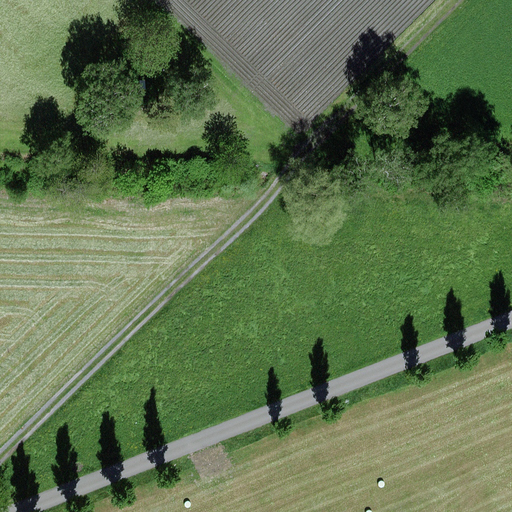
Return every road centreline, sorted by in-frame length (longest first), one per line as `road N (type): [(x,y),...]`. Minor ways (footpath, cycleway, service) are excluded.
road 1 (track): [(0,458),(246,221),(455,0)]
road 2 (unclassified): [(511,323),(23,511)]
